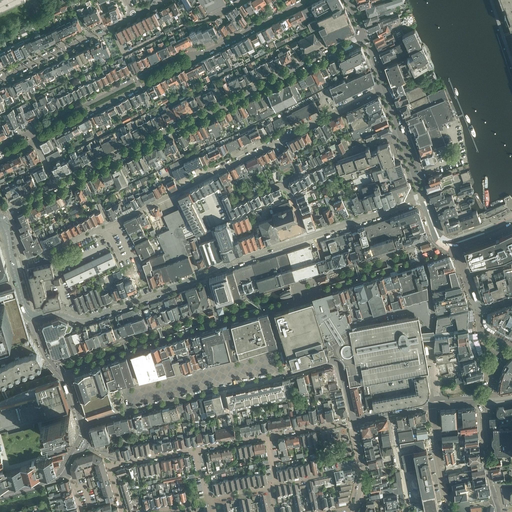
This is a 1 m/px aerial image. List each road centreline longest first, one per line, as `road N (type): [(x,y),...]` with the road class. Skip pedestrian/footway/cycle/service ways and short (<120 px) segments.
road 1 (tertiary): [(34,319),(57,311),(98,314),(422,200)]
road 2 (residential): [(51,251),(384,87)]
road 3 (tertiary): [(55,185),(365,35)]
road 4 (unclassified): [(287,371),(281,349),(137,386),(112,393),(119,416)]
road 5 (residential): [(205,53),(188,53),(29,132)]
road 6 (residential): [(34,141),(205,53)]
road 7 (unclassified): [(119,416),(287,371)]
road 8 (unclassified): [(438,404),(424,307),(352,323)]
road 9 (residential): [(0,78),(133,15)]
road 10 (residential): [(123,511),(110,467),(196,449)]
